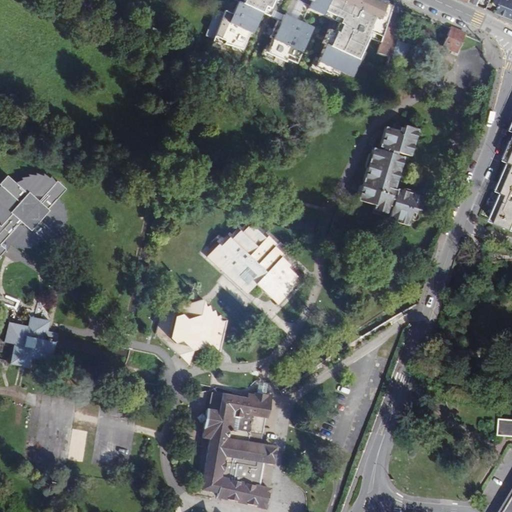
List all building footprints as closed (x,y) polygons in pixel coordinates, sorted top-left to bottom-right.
[(243,0),(239,8),(235,6),(229,19),(221,15),(211,41),(222,46),(220,49),(239,54),(246,38),(248,39),(261,11),(269,14),(275,0),(280,0),(282,0),(243,0)] [(328,80),(331,73),(349,82),(357,65),(355,64),(366,42),(364,41),(366,36),(379,43),(385,25),(390,11),(367,0),(298,0),(296,6),(306,10),(304,14),(318,20),(321,16),(339,24),(337,28),(335,28),(331,37),(326,34),(319,48),(323,50),(312,72),(328,80)] [(486,9),(490,0),(470,0),(469,2),(486,9)] [(511,18),(511,0),(504,0),(499,13),(511,18)] [(398,29),(405,7),(393,2),(390,11),(385,25),(398,29)] [(266,42),(269,44),(263,55),(272,60),(271,61),(283,67),(284,64),(293,69),(309,34),(286,23),(283,28),(275,24),(266,42)] [(390,57),(398,29),(385,25),(382,37),(377,52),(390,57)] [(456,52),(465,33),(450,27),(441,46),(456,52)] [(372,148),(356,200),(373,205),(371,212),(387,218),(386,220),(406,226),(411,213),(414,214),(416,210),(418,211),(422,197),(393,188),(402,157),(395,155),(396,152),(408,156),(416,129),(403,125),(401,128),(398,127),(397,131),(384,127),(378,147),(386,149),(385,152),(372,148)] [(511,151),(507,163),(511,165),(500,194),(505,196),(493,224),(511,231),(511,151)] [(0,255),(4,250),(6,251),(9,245),(15,249),(16,248),(23,250),(24,248),(30,249),(31,246),(38,246),(38,243),(44,241),(51,247),(59,239),(59,237),(64,232),(63,230),(67,226),(65,224),(68,218),(65,217),(66,210),(63,210),(63,204),(60,204),(57,197),(64,189),(56,181),(55,182),(50,177),(48,178),(43,174),(42,176),(35,174),(35,176),(28,174),(28,177),(21,178),(21,180),(14,183),(6,176),(0,182),(0,255)] [(289,266),(279,256),(275,245),(265,236),(263,238),(248,224),(240,232),(238,230),(230,239),(228,237),(219,246),(217,244),(205,257),(226,275),(231,280),(246,294),(255,284),(276,304),(300,280),(288,268),(289,266)] [(207,304),(231,280),(226,275),(202,300),(205,306),(207,304)] [(218,352),(224,321),(220,321),(218,315),(215,316),(213,310),(210,311),(207,304),(205,306),(202,300),(201,299),(160,312),(155,335),(188,365),(191,351),(210,345),(218,352)] [(46,331),(49,321),(28,317),(26,327),(46,331)] [(50,363),(55,343),(45,340),(47,331),(46,331),(26,327),(7,323),(3,342),(12,344),(8,364),(28,369),(30,359),(50,363)] [(56,343),(58,334),(47,331),(45,340),(55,343),(56,343)] [(271,397),(265,396),(254,394),(253,397),(246,396),(246,401),(221,397),(219,413),(207,411),(203,437),(210,439),(202,490),(218,493),(218,497),(265,508),(270,489),(259,487),(263,462),(273,464),(276,447),(248,443),(250,433),(262,435),(265,418),(267,419),(271,397)] [(511,420),(500,420),(498,436),(511,436),(511,420)]
